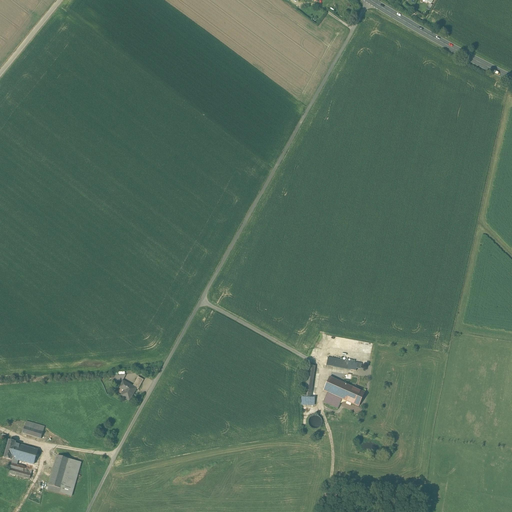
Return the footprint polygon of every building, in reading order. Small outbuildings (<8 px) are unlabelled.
[(348,361),(327,358),(326,365),(347,369),(348,361)] [(357,363),(348,361),(347,369),(356,371),(357,363)] [(314,366),(306,365),(302,396),(301,405),(314,405),(314,398),(310,398),(314,366)] [(329,377),(323,391),(328,393),(341,399),(345,401),(351,387),(329,377)] [(138,388),(123,380),(119,388),(124,391),(121,396),(131,401),(138,388)] [(364,393),(351,387),(345,401),(358,406),(364,393)] [(328,393),(323,402),(337,408),(341,399),(328,393)] [(321,425),(322,422),(321,420),(320,417),(318,416),(315,415),(312,416),(310,418),(309,420),(308,422),(309,425),(310,427),(313,429),(315,429),(318,429),(320,427),(321,425)] [(43,432),(24,426),(22,433),(41,439),(43,432)] [(16,442),(9,440),(4,457),(11,459),(11,458),(15,444),(16,442)] [(38,450),(15,444),(11,458),(13,459),(18,460),(34,464),(38,450)] [(69,459),(57,456),(47,490),(59,493),(69,459)] [(32,469),(17,465),(18,460),(13,459),(9,473),(29,479),(32,469)] [(81,462),(69,459),(59,493),(71,497),(81,462)]
